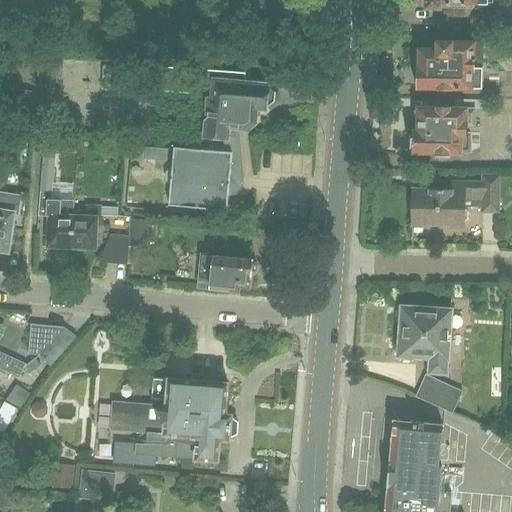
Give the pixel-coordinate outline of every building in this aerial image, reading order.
[(482,88),(483,68),(483,48),(474,48),(474,43),(439,42),(439,50),(426,50),(421,55),(420,67),(415,72),(415,82),(419,87),(482,88)] [(268,74),(270,56),(250,54),(248,72),(268,74)] [(0,57),(0,94),(11,96),(13,76),(10,76),(11,59),(0,57)] [(63,60),(51,59),(47,112),(59,113),(63,60)] [(246,84),(247,73),(151,65),(149,90),(200,95),(200,89),(216,90),(215,102),(210,101),(208,135),(226,137),(225,152),(175,147),(173,170),(171,171),(169,173),(167,176),(168,180),(170,182),(172,184),(170,206),(228,211),(229,192),(237,190),(242,186),(243,178),(242,171),(236,134),(234,134),(234,126),(247,127),(254,121),(256,106),(267,107),(274,102),(275,93),(269,85),(246,84)] [(31,92),(13,90),(12,90),(11,105),(29,107),(31,92)] [(467,128),(468,128),(476,128),(476,110),(450,109),(450,108),(438,107),(438,109),(425,109),(419,114),(419,132),(414,132),(414,152),(415,152),(415,162),(437,163),(437,157),(450,158),(450,153),(471,153),(472,136),(466,136),(467,128)] [(54,159),(43,158),(41,192),(52,193),(54,159)] [(484,185),(451,185),(451,191),(431,190),(431,192),(413,192),(413,200),(410,202),(410,213),(413,216),(413,224),(464,225),(465,200),(484,200),(483,211),(499,211),(499,177),(484,176),(484,185)] [(0,250),(8,252),(14,220),(16,220),(20,198),(0,194),(0,250)] [(58,250),(72,250),(74,215),(75,201),(61,201),(61,198),(47,197),(47,214),(50,214),(49,246),(58,247),(58,250)] [(82,206),(82,215),(74,215),(72,250),(86,251),(86,248),(96,248),(98,216),(98,207),(82,206)] [(133,220),(131,244),(145,245),(147,221),(133,220)] [(111,234),(105,250),(104,262),(127,264),(129,236),(111,234)] [(200,288),(239,291),(240,286),(250,287),(250,277),(257,272),(257,266),(253,262),(254,260),(203,256),(200,288)] [(450,354),(451,344),(448,344),(450,311),(446,311),(443,307),(435,306),(432,309),(404,308),(400,311),(399,318),(402,322),(401,342),(397,345),(397,352),(399,355),(400,357),(401,356),(403,359),(412,359),(415,357),(427,357),(426,371),(435,371),(435,373),(446,374),(447,358),(448,358),(448,354),(450,354)] [(40,355),(40,356),(52,349),(66,329),(64,328),(31,325),(28,355),(40,355)] [(40,356),(40,357),(50,367),(76,338),(66,329),(52,349),(40,356)] [(23,365),(14,360),(8,373),(18,377),(23,365)] [(110,430),(148,433),(147,444),(137,443),(136,453),(151,454),(158,455),(195,458),(195,459),(218,460),(220,440),(230,440),(230,437),(237,434),(238,422),(232,419),(232,415),(225,415),(228,383),(169,378),(169,379),(154,378),(152,405),(112,401),(110,430)] [(444,383),(434,405),(453,413),(463,392),(444,383)] [(413,412),(400,411),(395,416),(395,420),(394,420),(394,422),(393,438),(392,439),(393,439),(391,462),(439,466),(443,424),(417,422),(417,418),(413,412)] [(117,442),(116,464),(128,464),(157,467),(158,455),(151,454),(136,453),(137,443),(120,442),(117,442)] [(388,489),(387,507),(437,511),(450,511),(452,493),(440,492),(442,467),(439,466),(391,462),(390,462),(390,464),(388,488),(388,487),(388,489)] [(74,490),(76,466),(53,464),(51,488),(74,490)] [(83,472),(80,498),(112,501),(115,475),(83,472)] [(0,507),(21,505),(19,492),(0,490),(0,507)]
